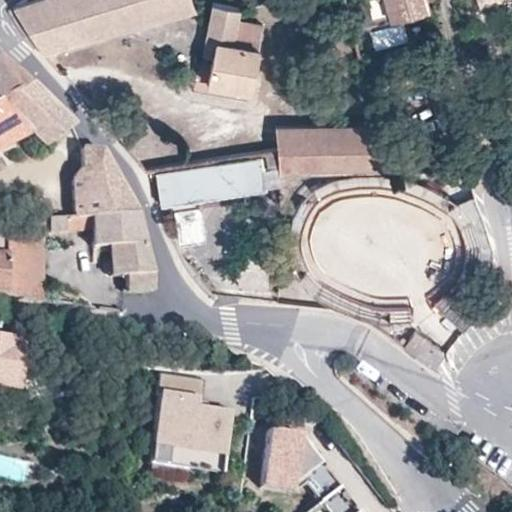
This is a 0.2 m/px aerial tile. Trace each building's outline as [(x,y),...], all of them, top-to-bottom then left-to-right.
[(194,7),(191,0),(29,0),(14,5),(42,51),(194,7)] [(250,88),(262,21),(236,17),(238,5),(211,0),(204,37),(215,38),(212,53),(207,80),(250,88)] [(389,12),(386,0),(367,0),(372,17),(389,12)] [(430,8),(427,0),(386,0),(389,12),(391,18),(430,8)] [(511,5),(511,0),(483,0),(485,8),(495,5),(496,10),(511,5)] [(212,53),(215,38),(204,37),(202,51),(212,53)] [(26,80),(0,55),(0,94),(2,94),(17,86),(26,80)] [(71,123),(26,80),(17,86),(2,94),(0,94),(0,105),(27,132),(41,145),(71,123)] [(0,145),(27,132),(0,105),(0,145)] [(391,170),(378,122),(275,124),(277,148),(278,164),(279,172),(391,170)] [(134,211),(98,148),(79,147),(79,168),(75,169),(72,171),(69,178),(71,215),(134,211)] [(278,164),(277,148),(264,150),(267,166),(278,164)] [(266,186),(261,152),(155,168),(160,202),(172,201),(195,197),(266,186)] [(492,248),(482,218),(472,194),(458,200),(423,182),(404,175),(383,172),(356,172),(336,175),(311,186),(301,198),(291,216),(287,232),(288,248),(292,264),(298,277),(316,295),(334,304),(357,314),(389,321),(410,320),(410,307),(391,307),(369,304),(340,293),(322,282),(314,275),(308,267),(301,250),(299,240),(304,219),(308,210),(315,201),(319,197),(328,192),(338,188),(358,185),(380,185),(400,189),(420,196),(446,210),(459,226),(463,237),(465,251),(464,267),(462,272),(453,286),(433,302),(463,330),(487,303),(469,286),(473,279),(481,279),(482,270),(491,270),(492,248)] [(354,223),(354,209),(393,207),(392,196),(325,200),(326,224),(354,223)] [(205,236),(199,202),(195,203),(195,197),(172,201),(179,240),(205,236)] [(149,273),(134,211),(71,215),(69,215),(45,216),(46,230),(89,228),(90,245),(104,244),(115,244),(117,275),(122,274),(122,292),(144,291),(151,289),(149,273)] [(39,231),(40,217),(27,217),(5,219),(4,251),(2,294),(37,300),(39,231)] [(117,275),(115,244),(104,244),(106,276),(117,275)] [(415,329),(404,346),(434,367),(446,351),(415,329)] [(0,385),(12,387),(19,338),(0,335),(0,385)] [(78,365),(81,349),(58,346),(56,363),(78,365)] [(224,455),(230,416),(205,412),(196,410),(197,399),(201,399),(204,381),(158,375),(155,395),(158,396),(148,463),(187,469),(190,450),(224,455)] [(205,412),(207,400),(201,399),(197,399),(196,410),(205,412)] [(319,500),(340,485),(300,433),(266,428),(260,478),(293,482),(301,476),(305,481),(319,500)] [(221,475),(224,455),(190,450),(187,469),(221,475)] [(291,492),(305,481),(301,476),(293,482),(260,478),(259,487),(291,492)] [(360,511),(340,485),(319,500),(327,511),(360,511)]
